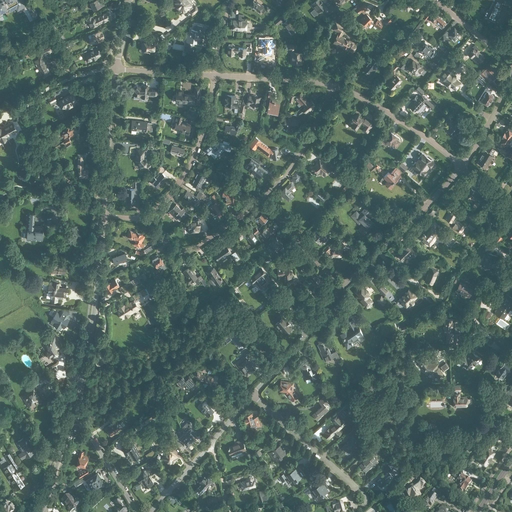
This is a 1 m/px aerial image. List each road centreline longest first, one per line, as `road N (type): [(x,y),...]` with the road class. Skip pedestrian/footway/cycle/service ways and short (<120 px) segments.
road 1 (residential): [(73,412),(103,215)]
road 2 (residential): [(340,287),(461,166)]
road 3 (residential): [(142,219),(191,163),(213,75)]
road 4 (residential): [(461,166),(383,109),(332,85)]
road 5 (residential): [(103,215),(115,69)]
road 6 (residential): [(262,200),(187,250),(142,219)]
road 7 (residential): [(361,491),(252,396)]
road 8 (residential): [(252,396),(340,287)]
road 9 (residential): [(262,200),(299,155),(332,85)]
